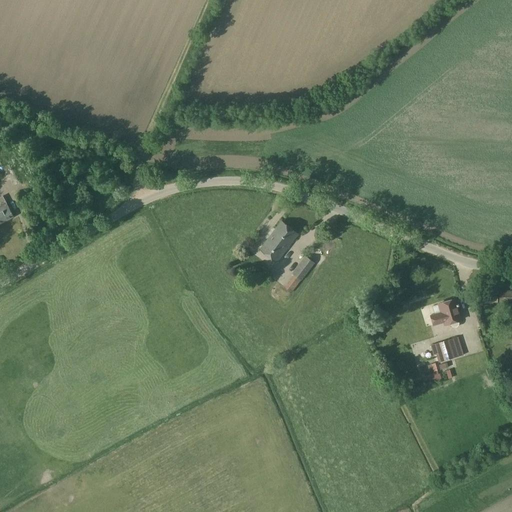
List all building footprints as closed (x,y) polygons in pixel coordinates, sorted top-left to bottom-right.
[(0,224),(14,217),(6,203),(3,196),(0,197),(0,224)] [(261,248),(277,261),(297,234),(281,221),(261,248)] [(301,279),(302,280),(315,263),(306,256),(292,273),(294,274),(284,287),(291,293),(301,279)] [(499,303),(511,303),(511,290),(499,290),(499,303)] [(444,324),(463,319),(456,298),(437,304),(440,312),(431,315),(434,325),(444,322),(444,324)] [(441,352),(444,360),(463,355),(458,336),(438,342),(439,343),(430,345),(433,354),(441,352)] [(502,373),(511,371),(511,360),(501,363),(502,373)]
